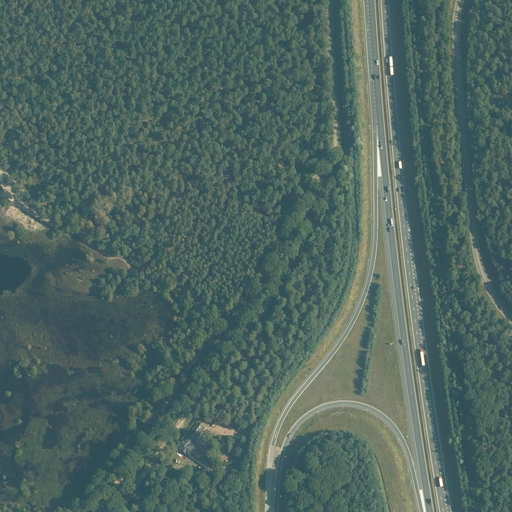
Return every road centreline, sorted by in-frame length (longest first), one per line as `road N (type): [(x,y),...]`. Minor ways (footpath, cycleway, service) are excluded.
road 1 (motorway): [(443,511),(413,313),(385,0)]
road 2 (motorway): [(380,126),(369,278),(346,334),(277,428),(267,511)]
road 3 (motorway): [(380,126),(429,511)]
road 4 (tertiary): [(511,321),(489,291),(473,238),(459,0)]
road 5 (motorway): [(275,511),(287,438),(309,414),(335,404),(363,406),(393,426),(423,511)]
road 6 (track): [(415,0),(418,92),(446,114)]
road 7 (motorway): [(371,0),(380,126)]
road 8 (track): [(119,511),(190,414)]
